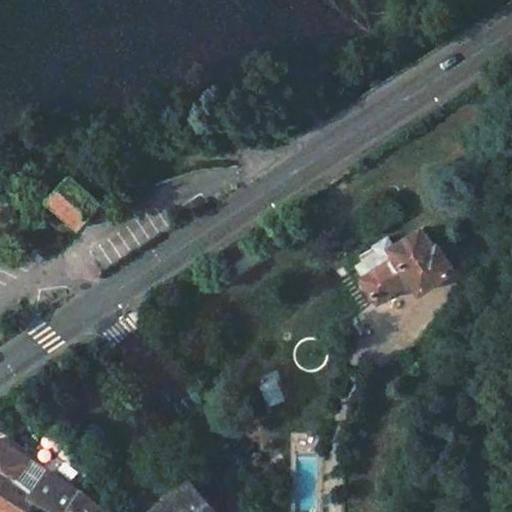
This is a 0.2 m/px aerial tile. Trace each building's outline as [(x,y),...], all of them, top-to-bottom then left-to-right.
[(100,206),(72,179),(53,199),(80,226),(100,206)] [(390,239),(359,258),(363,264),(358,267),(366,280),(363,281),(377,302),(411,281),(418,293),(455,271),(440,247),(436,249),(424,230),(396,248),(390,239)] [(0,479),(30,500),(47,511),(66,511),(78,496),(0,440),(0,479)] [(0,511),(22,511),(30,500),(0,479),(0,511)] [(213,511),(188,481),(150,511),(213,511)] [(99,511),(78,496),(66,511),(99,511)]
